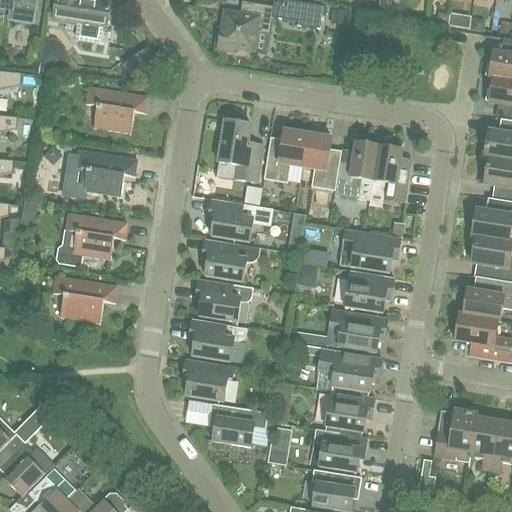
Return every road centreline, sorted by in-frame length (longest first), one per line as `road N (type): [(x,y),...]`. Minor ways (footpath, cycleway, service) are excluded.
road 1 (residential): [(188,85),(145,369),(158,423),(221,511)]
road 2 (residential): [(441,134),(422,120),(188,85)]
road 3 (residential): [(410,366),(441,134)]
road 4 (residential): [(386,511),(410,366)]
